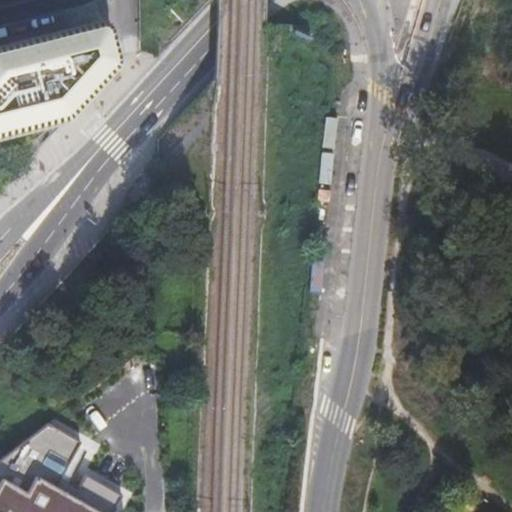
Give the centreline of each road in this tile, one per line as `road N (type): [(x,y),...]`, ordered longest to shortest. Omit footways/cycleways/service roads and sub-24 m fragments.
road 1 (unclassified): [(361,0),(376,132),(321,511)]
road 2 (tertiary): [(53,199),(239,0)]
